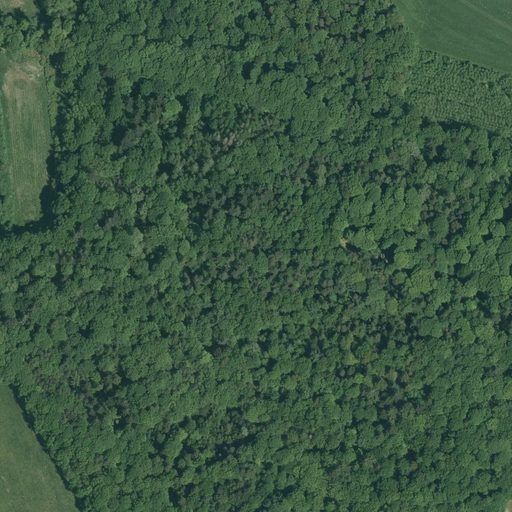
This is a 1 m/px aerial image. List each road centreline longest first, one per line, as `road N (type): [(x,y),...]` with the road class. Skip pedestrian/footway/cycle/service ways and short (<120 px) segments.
road 1 (track): [(223,84),(511,159)]
road 2 (track): [(0,25),(223,84)]
